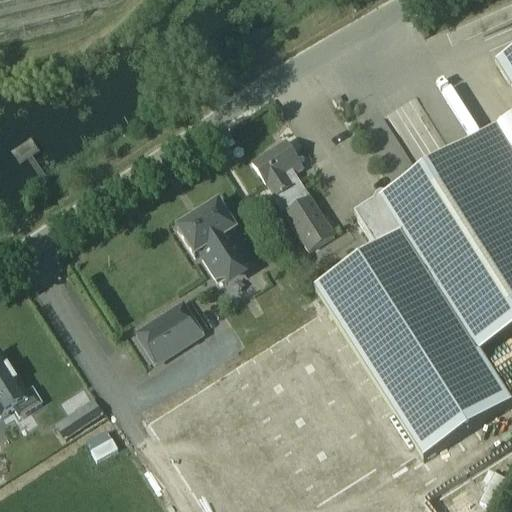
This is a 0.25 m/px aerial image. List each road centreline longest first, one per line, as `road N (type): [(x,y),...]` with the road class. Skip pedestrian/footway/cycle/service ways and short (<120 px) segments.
road 1 (unclassified): [(0,271),(307,62),(423,0)]
road 2 (track): [(136,0),(79,37),(28,56),(0,54)]
